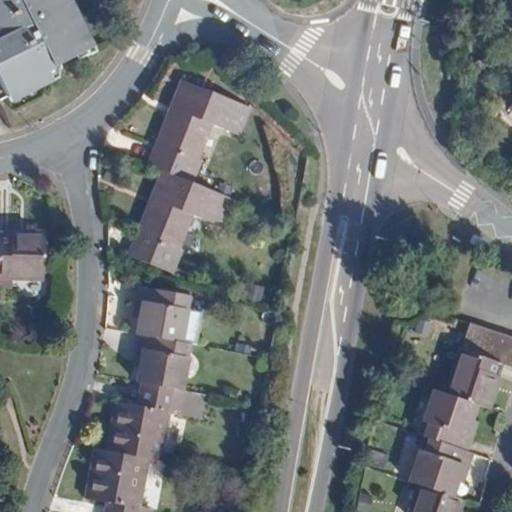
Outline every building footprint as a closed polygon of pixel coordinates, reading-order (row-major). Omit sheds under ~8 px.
[(0,0),(0,93),(2,98),(45,77),(42,72),(84,50),(60,0),(0,0)] [(511,8),(495,30),(511,43),(511,8)] [(176,111),(154,168),(165,172),(192,183),(202,160),(196,157),(209,125),(239,136),(251,107),(184,81),(172,109),(176,111)] [(511,97),(500,113),(511,122),(511,97)] [(157,202),(134,260),(174,275),(183,252),(177,249),(190,215),(221,227),(232,199),(192,183),(165,172),(154,200),(157,202)] [(0,271),(41,272),(42,228),(9,227),(9,229),(0,229),(0,271)] [(141,302),(136,333),(138,334),(180,341),(188,296),(140,287),(138,301),(141,302)] [(451,317),(442,345),(446,346),(455,349),(465,322),(451,317)] [(465,322),(455,349),(469,354),(478,326),(465,322)] [(478,326),(469,354),(481,358),(490,331),(478,326)] [(490,331),(481,358),(485,360),(494,363),(504,336),(490,331)] [(141,351),(135,381),(141,382),(182,389),(190,343),(180,341),(138,334),(135,350),(141,351)] [(446,346),(431,391),(469,404),(474,406),(484,375),(480,374),(485,360),(481,358),(469,354),(455,349),(446,346)] [(116,401),(107,450),(145,457),(158,460),(167,412),(180,414),(184,389),(182,389),(141,382),(137,405),(116,401)] [(424,388),(411,433),(414,435),(459,450),(464,436),(459,433),(469,404),(431,391),(424,388)] [(414,435),(400,479),(403,480),(444,494),(453,467),(457,467),(462,452),(459,450),(414,435)] [(97,449),(88,498),(109,502),(106,511),(150,511),(151,509),(136,506),(145,457),(107,450),(97,449)] [(403,480),(393,511),(441,511),(447,495),(444,494),(403,480)]
